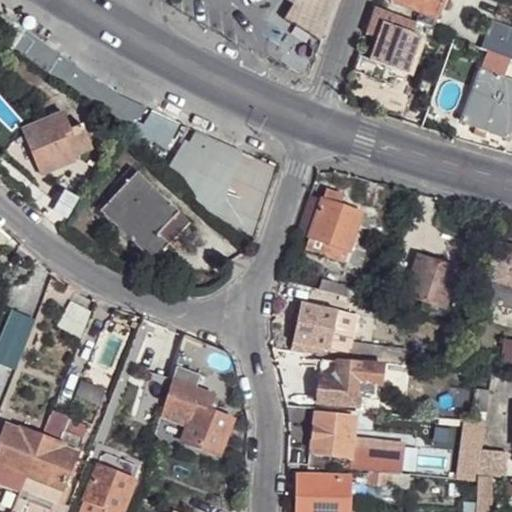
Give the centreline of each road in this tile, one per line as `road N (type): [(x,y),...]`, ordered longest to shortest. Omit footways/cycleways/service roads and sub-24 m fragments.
road 1 (primary): [(55,0),(310,129)]
road 2 (residential): [(0,206),(102,288),(201,319),(243,321)]
road 3 (primary): [(310,129),(511,188)]
road 4 (residential): [(243,321),(310,129)]
road 5 (residential): [(268,511),(264,403),(243,321)]
road 6 (residential): [(310,129),(354,0)]
